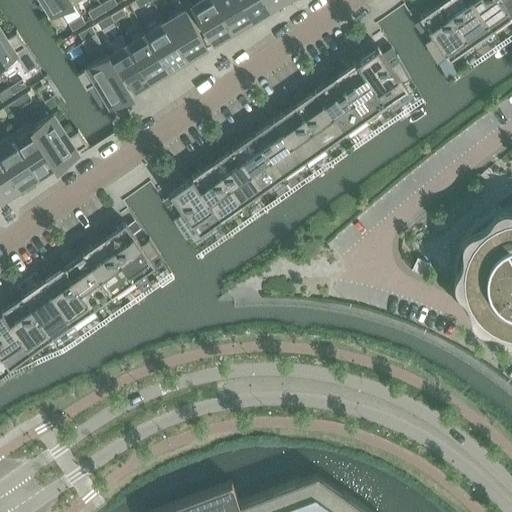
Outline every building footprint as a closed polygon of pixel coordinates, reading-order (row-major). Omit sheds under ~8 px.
[(43,0),(51,12),(71,0),(43,0)] [(115,0),(105,0),(100,3),(104,10),(117,3),(115,0)] [(226,33),(233,28),(216,0),(200,0),(192,5),(214,42),(227,35),(226,33)] [(216,0),(233,28),(252,17),(241,0),(216,0)] [(270,6),(266,0),(241,0),(252,17),(270,6)] [(453,0),(445,6),(470,42),(491,28),(471,0),(453,0)] [(471,0),(491,28),(511,13),(501,0),(471,0)] [(511,0),(501,0),(511,13),(511,12),(511,0)] [(104,10),(100,3),(88,10),(92,17),(104,10)] [(122,6),(109,14),(114,21),(126,13),(122,6)] [(425,42),(437,62),(438,61),(438,60),(446,54),(449,57),(470,42),(445,6),(432,15),(427,9),(419,15),(421,18),(427,27),(434,37),(427,42),(426,41),(425,42)] [(164,22),(185,57),(193,52),(194,54),(207,47),(185,10),(164,22)] [(114,21),(109,14),(97,21),(101,28),(114,21)] [(68,22),(72,29),(85,22),(81,15),(68,22)] [(421,18),(416,22),(423,30),(427,27),(421,18)] [(164,22),(146,33),(167,68),(185,57),(164,22)] [(78,32),(82,39),(95,32),(91,25),(78,32)] [(0,68),(18,56),(15,51),(25,44),(16,30),(6,37),(0,28),(0,68)] [(146,33),(127,44),(148,79),(167,68),(146,33)] [(109,55),(130,90),(148,79),(127,44),(110,54),(109,55)] [(356,59),(385,101),(405,87),(401,80),(407,76),(408,77),(410,76),(398,57),(396,58),(397,59),(391,63),(377,44),(372,47),(373,48),(377,46),(380,51),(368,60),(363,54),(356,59)] [(109,55),(110,54),(108,52),(87,65),(88,66),(77,73),(86,87),(96,81),(110,105),(123,97),(122,95),(130,90),(109,55)] [(353,71),(339,80),(364,116),(385,101),(356,59),(348,65),(353,71)] [(21,78),(9,86),(13,93),(26,85),(21,78)] [(322,83),(314,88),(344,130),(364,116),(339,80),(326,89),(322,83)] [(13,93),(9,86),(0,91),(0,98),(1,101),(13,93)] [(311,100),(298,109),(323,145),(344,130),(314,88),(307,93),(311,100)] [(27,91),(15,99),(19,106),(31,98),(27,91)] [(19,106),(15,99),(2,107),(7,114),(19,106)] [(281,112),(273,117),(303,159),(323,145),(298,109),(285,118),(281,112)] [(87,143),(78,129),(67,135),(52,112),(33,125),(32,126),(56,162),(63,157),(65,159),(77,151),(76,150),(87,143)] [(270,129),(257,138),(282,173),(303,159),(273,117),(265,122),(270,129)] [(38,174),(56,162),(32,126),(33,125),(30,121),(11,133),(38,174)] [(0,155),(20,186),(38,174),(11,133),(0,140),(0,155)] [(239,141),(232,146),(261,188),(282,173),(257,138),(244,147),(239,141)] [(216,167),(241,202),(261,188),(232,146),(224,151),(229,158),(216,167)] [(0,155),(0,198),(1,201),(14,193),(12,191),(20,186),(0,155)] [(198,169),(190,175),(220,217),(241,202),(216,167),(202,176),(198,169)] [(187,187),(175,195),(171,190),(174,187),(174,186),(169,190),(171,193),(164,198),(168,204),(175,199),(184,212),(175,218),(174,217),(173,218),(185,238),(187,237),(187,236),(196,229),(199,232),(220,217),(190,175),(183,180),(187,187)] [(511,202),(511,203),(502,206),(496,208),(491,210),(486,213),(481,216),(477,220),(472,224),(469,229),(465,233),(462,239),(460,244),(458,249),(456,255),(455,261),(455,266),(455,272),(455,278),(456,284),(458,290),(460,295),(462,300),(465,305),(468,310),(472,315),(476,319),(481,323),(486,326),(491,329),(496,331),(501,333),(507,335),(511,335),(511,202)] [(135,219),(127,224),(133,232),(140,227),(135,219)] [(90,245),(83,250),(112,292),(154,263),(151,259),(158,254),(158,255),(160,254),(149,237),(147,238),(148,239),(141,244),(133,232),(127,224),(125,221),(116,227),(121,233),(95,251),(90,245)] [(80,262),(66,271),(92,307),(112,292),(83,250),(75,255),(80,262)] [(419,256),(414,267),(425,272),(430,261),(419,256)] [(49,274),(41,279),(71,321),(92,307),(66,271),(53,280),(49,274)] [(38,291),(25,300),(50,336),(71,321),(41,279),(34,284),(38,291)] [(8,303),(0,308),(30,350),(50,336),(25,300),(12,309),(8,303)] [(0,353),(8,365),(30,350),(0,308),(0,353)] [(373,511),(343,491),(337,500),(315,484),(303,488),(299,478),(238,500),(231,480),(147,511),(373,511)]
